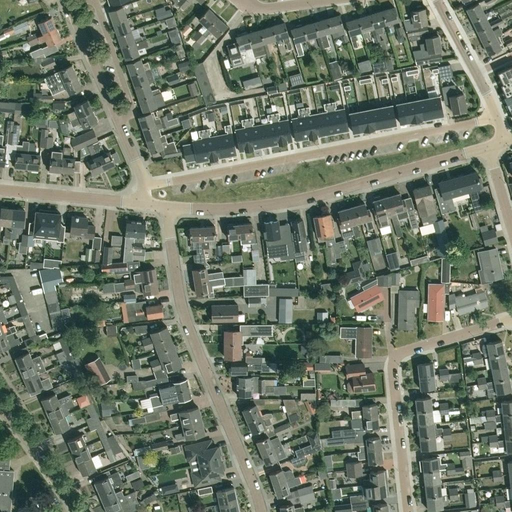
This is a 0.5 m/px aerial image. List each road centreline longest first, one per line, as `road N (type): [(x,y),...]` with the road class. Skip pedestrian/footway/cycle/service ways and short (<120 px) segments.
road 1 (residential): [(145,186),(496,120)]
road 2 (unclassified): [(168,206),(273,205),(488,147)]
road 3 (residential): [(261,511),(185,320),(168,206)]
road 4 (residential): [(407,511),(392,361),(511,319)]
road 5 (unclassified): [(0,190),(140,203)]
road 6 (residential): [(119,120),(134,114),(93,0)]
road 7 (residential): [(496,120),(436,0)]
road 8 (residential): [(76,511),(0,403)]
road 9 (residential): [(119,120),(66,0)]
